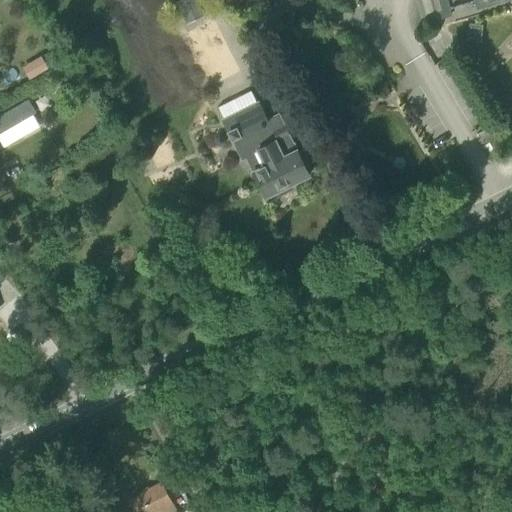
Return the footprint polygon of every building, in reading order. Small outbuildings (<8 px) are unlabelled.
[(176,0),(185,22),(206,14),(200,0),(176,0)] [(451,14),(447,0),(418,0),(424,21),(451,14)] [(212,77),(232,68),(211,23),(191,33),(212,77)] [(30,78),(50,66),(42,54),(23,66),(30,78)] [(0,138),(5,147),(44,126),(29,98),(0,113),(0,138)] [(281,154),(255,101),(222,118),(241,155),(255,148),(263,164),(252,169),(266,197),(289,185),(288,183),(308,173),(296,147),(281,154)] [(54,175),(66,192),(86,178),(75,161),(54,175)] [(176,511),(170,500),(160,482),(129,499),(136,511),(153,511),(156,511),(176,511)]
